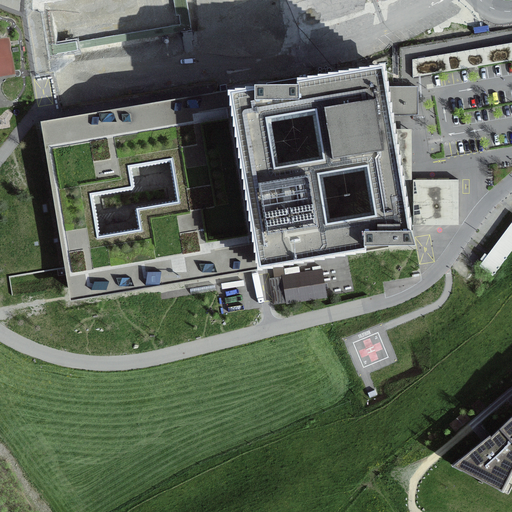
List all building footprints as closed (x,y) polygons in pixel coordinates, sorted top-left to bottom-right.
[(511,44),(413,61),(413,79),(431,76),(440,74),(443,74),(452,72),(461,71),(467,70),(473,69),(480,68),(486,67),(493,65),(500,64),(506,63),(511,62),(511,44)] [(69,297),(261,266),(416,247),(411,230),(410,225),(458,225),(459,179),(413,180),(413,216),(407,216),(396,154),(389,114),(411,115),(411,101),(410,87),(386,85),(382,68),(297,79),(297,86),(254,86),(255,89),(232,94),(54,119),(41,121),(69,297)] [(323,269),(282,275),(286,304),(327,297),(323,269)] [(375,389),(368,392),(370,398),(378,395),(375,389)] [(511,416),(501,426),(511,437),(511,416)] [(498,488),(511,468),(511,437),(501,426),(485,438),(452,464),(498,488)]
